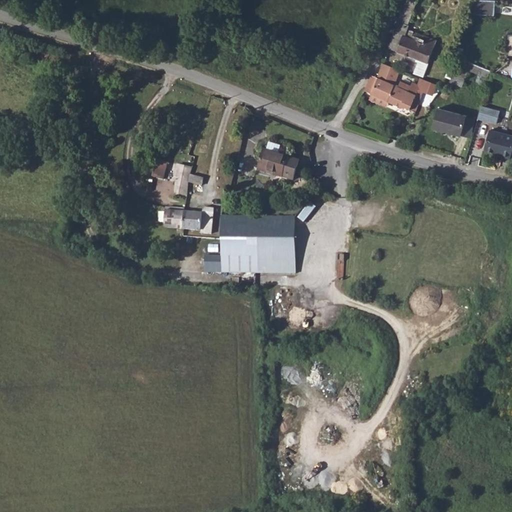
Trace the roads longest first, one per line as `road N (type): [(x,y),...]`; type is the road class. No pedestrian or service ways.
road 1 (track): [(97,49),(89,232),(142,273),(310,288),(407,322),(411,360)]
road 2 (tertiary): [(0,13),(409,161),(511,184)]
